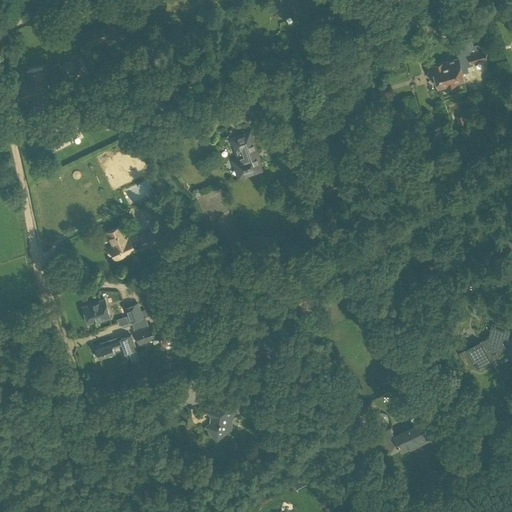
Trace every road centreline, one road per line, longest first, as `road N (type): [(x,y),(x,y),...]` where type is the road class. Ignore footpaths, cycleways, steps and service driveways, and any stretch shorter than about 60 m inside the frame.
road 1 (track): [(42,285),(115,286),(226,320),(511,168)]
road 2 (track): [(42,285),(13,145)]
road 3 (track): [(447,201),(435,170),(483,137),(480,88)]
road 4 (track): [(119,511),(75,391)]
